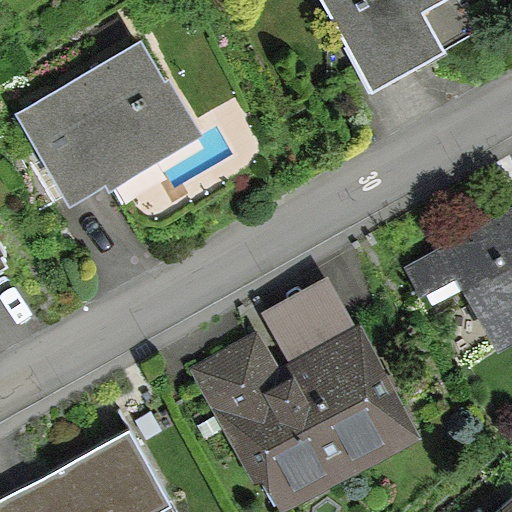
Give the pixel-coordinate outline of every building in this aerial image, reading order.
[(476,29),(458,0),(326,0),(376,86),(476,29)] [(202,116),(150,24),(20,97),(71,189),(202,116)] [(428,309),(463,290),(496,348),(511,338),(511,210),(456,242),(454,238),(404,265),(428,309)] [(0,261),(8,257),(0,243),(0,261)] [(180,348),(277,504),(416,418),(320,262),(242,310),(180,348)] [(0,511),(161,511),(186,498),(135,409),(17,477),(0,487),(0,511)] [(511,511),(511,481),(478,511),(511,511)]
